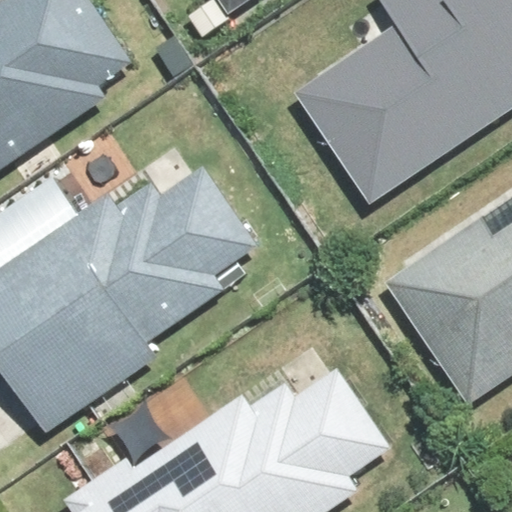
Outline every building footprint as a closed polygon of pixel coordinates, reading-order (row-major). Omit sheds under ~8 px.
[(0,170),(134,71),(80,0),(5,0),(0,4),(0,170)] [(213,0),(225,17),(249,0),(213,0)] [(354,28),(366,45),(293,95),(372,208),(511,111),(511,0),(370,0),(379,11),(354,28)] [(0,275),(0,390),(30,439),(152,362),(141,345),(216,298),(207,283),(254,254),(203,175),(156,205),(142,184),(0,275)] [(511,227),(492,241),(477,219),(380,285),(462,405),(465,411),(511,378),(511,227)] [(214,415),(186,374),(129,411),(160,459),(135,477),(122,459),(62,499),(71,511),(322,511),(355,490),(349,481),(381,459),(308,351),(214,415)]
